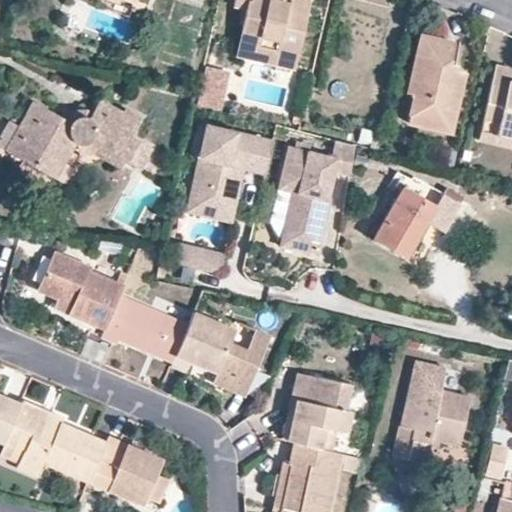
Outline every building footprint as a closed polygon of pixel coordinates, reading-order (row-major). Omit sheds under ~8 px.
[(234,0),(233,5),(245,8),(235,56),(294,69),(310,0),(234,0)] [(418,33),(405,90),(412,92),(407,113),(410,114),(408,121),(449,132),(464,73),(454,71),(454,65),(449,63),(449,60),(447,60),(451,41),(418,33)] [(511,147),(511,80),(509,80),(511,68),(495,64),(478,140),(511,147)] [(198,90),(198,91),(198,92),(195,105),(195,106),(211,109),(214,94),(198,90)] [(62,118),(31,101),(3,149),(55,179),(76,143),(80,144),(82,144),(84,143),(88,142),(123,160),(134,166),(141,167),(152,147),(139,141),(139,140),(130,135),(139,117),(122,110),(99,98),(92,111),(89,117),(86,116),(83,115),(81,114),(79,114),(76,115),(72,115),(69,118),(67,121),(62,118)] [(65,113),(62,118),(67,121),(69,118),(72,115),(76,115),(79,114),(81,114),(83,115),(86,116),(89,117),(92,111),(88,110),(85,108),(82,107),(80,107),(78,107),(75,107),(72,107),(68,110),(65,113)] [(262,175),(270,139),(201,126),(193,160),(199,161),(189,207),(211,211),(212,207),(227,196),(232,169),(241,170),(262,175)] [(352,143),(330,138),(327,156),(283,149),(276,192),(290,194),(282,244),(320,251),(330,194),(326,194),(331,165),(348,168),(352,143)] [(119,168),(123,160),(88,142),(84,143),(82,144),(80,144),(76,143),(55,179),(62,182),(78,153),(83,153),(84,153),(87,153),(90,151),(119,168)] [(230,223),(241,170),(232,169),(227,196),(212,207),(211,211),(189,207),(199,161),(193,160),(181,214),(230,223)] [(449,237),(464,209),(417,182),(409,195),(405,193),(376,245),(411,265),(432,228),(449,237)] [(221,265),(223,255),(175,244),(174,249),(172,258),(170,263),(212,272),(221,265)] [(121,283),(115,280),(88,269),(89,266),(52,252),(35,288),(55,299),(53,307),(101,329),(117,294),(121,283)] [(166,261),(158,259),(153,275),(161,277),(166,261)] [(121,283),(126,274),(120,271),(115,280),(121,283)] [(173,355),(186,324),(117,294),(101,329),(99,336),(115,343),(117,339),(170,362),(173,355)] [(235,329),(192,311),(186,324),(173,355),(189,362),(214,372),(210,383),(247,398),(271,336),(238,322),(235,329)] [(448,345),(399,335),(397,345),(446,356),(448,345)] [(184,373),(189,362),(173,355),(170,362),(168,365),(184,373)] [(408,363),(405,383),(416,386),(420,366),(408,363)] [(291,398),(294,398),(301,400),(307,375),(296,372),(291,398)] [(351,383),(307,375),(301,400),(294,398),(284,439),(292,441),(332,452),(336,430),(347,432),(352,411),(346,409),(351,383)] [(459,445),(469,396),(440,389),(437,405),(404,398),(390,456),(406,459),(411,439),(427,443),(438,445),(439,441),(459,445)] [(0,443),(2,444),(18,403),(0,394),(0,443)] [(60,416),(20,399),(18,403),(2,444),(0,447),(0,456),(17,462),(15,467),(36,476),(42,463),(85,481),(104,440),(59,420),(60,416)] [(160,459),(105,436),(104,440),(85,481),(141,504),(144,497),(154,474),(160,459)] [(328,511),(342,454),(332,452),(292,441),(287,460),(290,461),(280,506),(282,510),(278,511),(328,511)] [(486,478),(503,481),(509,447),(492,444),(486,478)] [(358,468),(360,459),(350,456),(347,465),(358,468)] [(271,508),(272,511),(278,511),(282,510),(280,506),(290,461),(287,460),(282,460),(271,508)] [(168,480),(154,474),(144,497),(159,503),(168,480)] [(511,511),(511,481),(504,479),(496,511),(511,511)]
